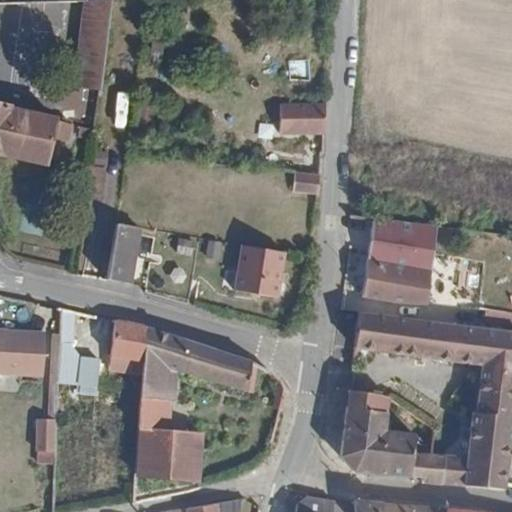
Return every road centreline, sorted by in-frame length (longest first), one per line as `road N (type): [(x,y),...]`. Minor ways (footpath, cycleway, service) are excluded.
road 1 (unclassified): [(315,363),(348,0)]
road 2 (residential): [(315,363),(147,313),(0,281)]
road 3 (residential): [(511,501),(339,490),(286,477)]
road 4 (unclassified): [(116,511),(286,477)]
